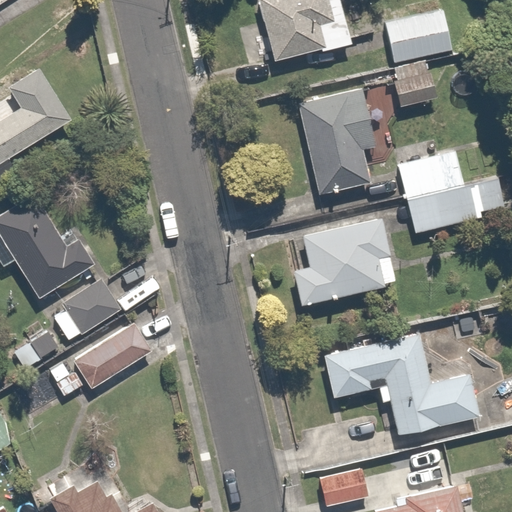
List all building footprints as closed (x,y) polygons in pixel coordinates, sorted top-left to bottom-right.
[(254,0),(270,57),(314,45),(315,48),(347,39),(338,6),(361,0),(254,0)] [(439,6),(378,21),(388,61),(449,46),(439,6)] [(419,59),(390,65),(392,75),(387,76),(393,101),(426,94),(419,59)] [(0,159),(68,120),(36,66),(4,85),(15,105),(0,113),(0,159)] [(353,80),(291,96),(315,192),(361,180),(352,146),(369,142),(353,80)] [(452,143),(390,161),(410,230),(481,210),(480,206),(500,200),(492,172),(463,180),(452,143)] [(58,245),(27,192),(0,207),(0,261),(9,256),(33,298),(88,266),(71,238),(58,245)] [(375,214),(297,231),(303,261),(287,265),(294,299),(390,278),(375,214)] [(115,308),(97,277),(60,298),(65,307),(50,316),(63,339),(115,308)] [(83,389),(107,374),(113,384),(139,369),(133,359),(142,354),(124,324),(64,360),(61,355),(43,366),(59,394),(79,382),(83,389)] [(415,325),(317,347),(327,393),(368,384),(372,403),(383,400),(390,432),(474,414),(463,360),(425,368),(415,325)] [(0,417),(0,447),(13,440),(0,417)] [(360,493),(352,466),(313,477),(321,504),(360,493)] [(62,490),(45,500),(51,511),(152,511),(144,497),(118,511),(115,511),(104,492),(103,492),(94,477),(65,494),(62,490)] [(399,501),(365,509),(365,511),(456,511),(448,481),(397,493),(399,501)]
